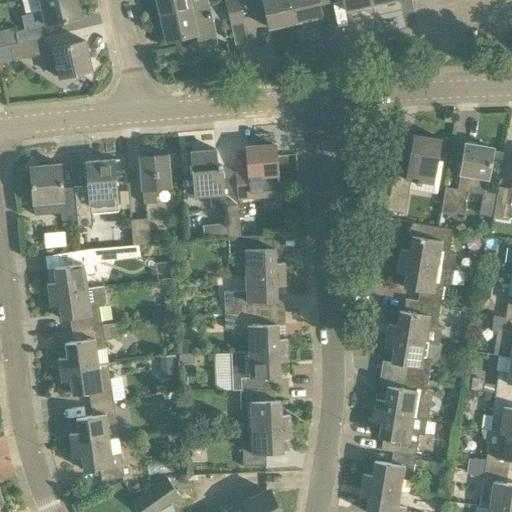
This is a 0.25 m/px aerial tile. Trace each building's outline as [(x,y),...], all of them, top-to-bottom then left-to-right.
[(24,31),(60,22),(80,18),(75,0),(38,0),(41,11),(21,15),(24,31)] [(156,0),(160,15),(208,5),(207,0),(156,0)] [(236,0),(231,0),(225,1),(230,26),(242,23),(236,0)] [(295,23),(289,0),(262,0),(268,29),(283,25),(284,26),(291,25),(291,24),(295,23)] [(322,17),(318,0),(289,0),(295,23),(299,22),(300,23),(307,21),(307,20),(322,17)] [(342,0),(345,11),(360,8),(360,9),(368,8),(367,6),(371,5),(370,0),(342,0)] [(215,37),(208,5),(160,15),(166,41),(169,41),(169,42),(176,41),(175,40),(195,35),(197,40),(215,37)] [(0,47),(9,46),(17,44),(14,28),(0,31),(0,47)] [(43,38),(17,44),(9,46),(12,60),(13,61),(47,54),(43,38)] [(92,70),(85,41),(52,49),(59,78),(92,70)] [(0,62),(12,60),(9,46),(0,47),(0,62)] [(404,179),(433,184),(441,140),(412,135),(404,179)] [(465,144),(457,190),(446,188),(441,213),(462,217),(466,192),(484,195),(492,149),(465,144)] [(261,178),(277,177),(275,146),(246,148),(247,171),(235,172),(237,200),(262,198),(261,178)] [(193,187),(193,188),(209,187),(209,195),(224,193),(223,167),(217,167),(216,150),(190,152),(192,179),(193,187)] [(155,189),(170,188),(167,155),(139,157),(143,204),(156,203),(155,189)] [(92,226),(91,207),(117,205),(113,160),(86,163),(88,187),(73,188),(76,221),(77,228),(92,226)] [(30,167),(33,216),(60,213),(61,222),(76,221),(73,188),(62,189),(60,165),(30,167)] [(511,176),(510,187),(511,187),(511,188),(511,189),(498,187),(493,218),(507,221),(511,200),(511,199),(511,176)] [(182,188),(193,187),(192,179),(181,180),(182,188)] [(409,186),(392,183),(391,183),(387,211),(405,214),(409,186)] [(122,211),(130,210),(128,191),(120,192),(122,211)] [(227,238),(240,237),(237,205),(224,207),(227,238)] [(133,247),(139,246),(151,245),(149,219),(131,221),(133,247)] [(399,260),(453,269),(456,254),(452,250),(449,250),(452,230),(430,226),(428,239),(411,236),(409,251),(400,250),(399,260)] [(235,277),(246,276),(284,275),(284,264),(275,264),(275,249),(265,249),(264,237),(235,238),(236,262),(235,262),(235,277)] [(47,284),(48,296),(88,289),(87,273),(95,272),(94,262),(140,258),(139,246),(133,247),(68,253),(70,266),(53,268),(56,283),(47,284)] [(451,285),(453,269),(399,260),(397,272),(405,273),(403,288),(419,290),(417,302),(440,306),(443,286),(447,287),(451,285)] [(223,292),(224,315),(260,313),(260,302),(276,301),(276,286),(285,286),(284,275),(246,276),(247,291),(236,292),(223,292)] [(104,287),(88,289),(48,296),(50,306),(59,305),(61,320),(69,319),(71,330),(102,325),(101,307),(103,307),(106,303),(104,287)] [(510,357),(511,357),(511,295),(509,295),(502,340),(511,342),(510,357)] [(441,328),(436,328),(440,306),(417,302),(405,300),(403,312),(399,311),(396,326),(388,325),(386,335),(439,344),(441,328)] [(260,313),(224,315),(224,329),(239,329),(239,338),(248,337),(249,353),(287,351),(287,340),(278,340),(277,325),(261,326),(260,313)] [(115,324),(102,325),(71,330),(73,342),(65,344),(67,358),(58,360),(60,371),(99,365),(97,349),(104,348),(104,340),(117,338),(115,324)] [(427,381),(430,362),(434,363),(439,360),(441,345),(439,344),(386,335),(384,346),(393,348),(390,363),(399,364),(397,375),(427,381)] [(192,354),(192,341),(178,341),(178,354),(192,354)] [(232,391),(240,390),(274,389),(274,377),(279,377),(279,362),(287,362),(287,351),(249,353),(231,353),(232,391)] [(194,364),(194,355),(178,355),(178,365),(194,364)] [(495,393),(511,395),(511,357),(510,357),(498,356),(496,370),(498,371),(496,386),(484,384),(483,392),(495,393)] [(159,377),(174,376),(173,359),(158,360),(159,377)] [(113,401),(111,378),(108,363),(99,365),(60,371),(61,382),(70,380),(72,395),(88,393),(90,405),(113,401)] [(374,411),(412,417),(415,401),(424,402),(427,381),(397,375),(395,388),(387,386),(385,396),(382,396),(378,398),(378,400),(375,400),(374,411)] [(251,412),(252,428),(290,427),(289,416),(281,416),(280,401),(274,401),(274,389),(240,390),(242,413),(251,412)] [(511,395),(495,393),(492,415),(502,417),(499,432),(511,434),(511,395)] [(115,423),(113,401),(90,405),(92,416),(76,419),(78,434),(69,435),(71,446),(110,440),(108,424),(115,423)] [(392,451),(415,455),(418,432),(410,431),(412,417),(374,411),(372,422),(381,423),(378,438),(383,438),(381,450),(392,452),(392,451)] [(290,427),(252,428),(253,442),(242,443),(243,467),(266,466),(266,454),(282,453),(282,438),(290,438),(290,427)] [(476,459),(475,467),(507,471),(509,460),(511,460),(511,434),(499,432),(482,430),(488,445),(486,460),(476,459)] [(111,455),(110,440),(71,446),(72,457),(81,455),(83,470),(99,468),(101,481),(123,478),(121,454),(111,455)] [(361,485),(400,492),(402,477),(411,478),(415,455),(392,451),(392,452),(390,464),(374,461),(372,476),(363,475),(361,485)] [(491,493),(489,507),(511,510),(511,484),(506,484),(507,471),(475,467),(474,475),(483,477),(481,491),(491,493)] [(141,511),(200,511),(188,489),(180,494),(169,478),(135,503),(141,511)] [(138,483),(130,489),(134,495),(143,489),(138,483)] [(405,511),(406,508),(397,507),(400,492),(361,485),(359,497),(368,498),(365,511),(405,511)] [(227,511),(277,511),(266,491),(227,511)]
